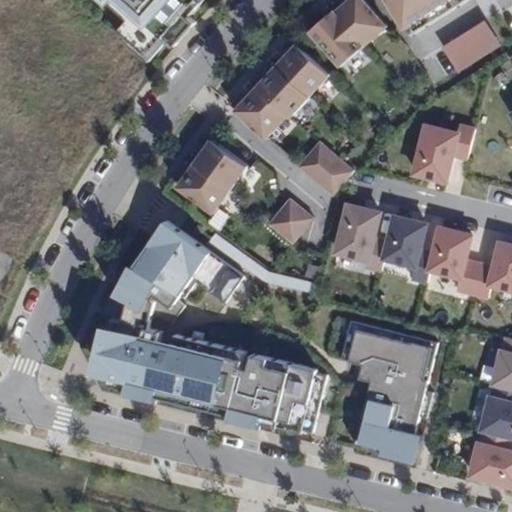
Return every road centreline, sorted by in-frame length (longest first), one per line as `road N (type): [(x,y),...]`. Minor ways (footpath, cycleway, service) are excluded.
road 1 (residential): [(7,403),(441,511)]
road 2 (residential): [(7,403),(71,258),(187,84)]
road 3 (residential): [(187,84),(324,200),(317,241)]
road 4 (residential): [(511,217),(362,184)]
